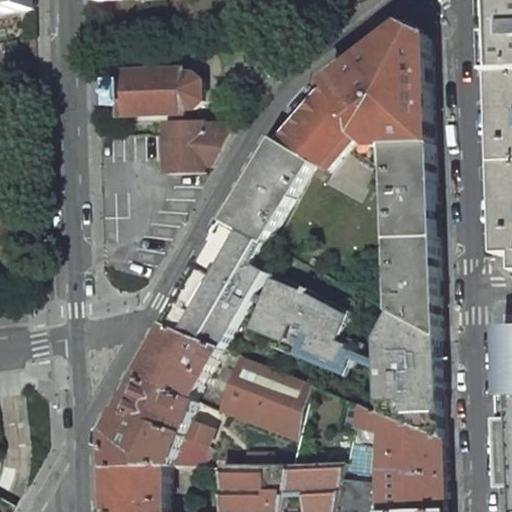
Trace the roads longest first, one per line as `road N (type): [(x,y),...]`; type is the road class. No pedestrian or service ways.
road 1 (residential): [(83,450),(156,302),(260,134),(294,86),(396,0)]
road 2 (residential): [(79,338),(68,0)]
road 3 (residential): [(462,0),(474,293)]
road 4 (residential): [(474,293),(481,511)]
